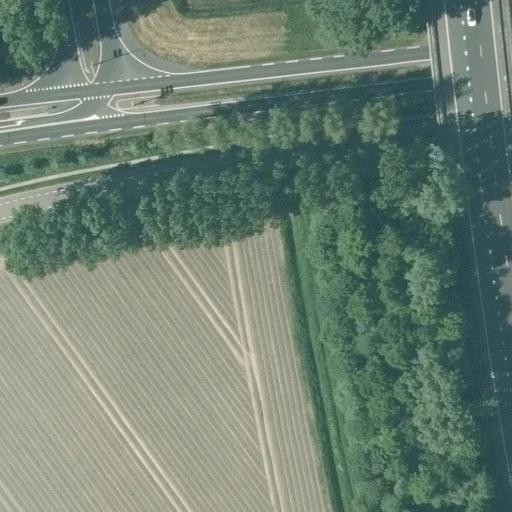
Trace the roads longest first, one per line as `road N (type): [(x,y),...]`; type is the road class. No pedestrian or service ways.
road 1 (tertiary): [(511,127),(191,169),(0,212)]
road 2 (primary): [(94,126),(511,75)]
road 3 (primary): [(511,43),(114,88)]
road 4 (motorway): [(475,0),(511,296)]
